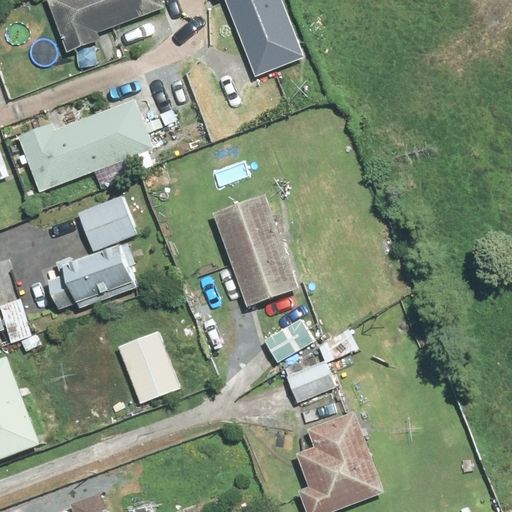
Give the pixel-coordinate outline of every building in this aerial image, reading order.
[(102,34),(170,8),(167,0),(51,0),(72,54),(105,41),(102,34)] [(230,0),(259,79),(310,58),(286,0),(222,0),(223,1),(225,0),(230,0)] [(347,40),(361,73),(400,57),(386,24),(441,0),(313,0),(305,3),(325,49),(347,40)] [(511,83),(435,113),(489,256),(511,246),(511,83)] [(23,137),(45,194),(159,150),(140,100),(61,130),(59,123),(23,137)] [(2,138),(0,138),(0,182),(16,177),(2,138)] [(219,214),(253,308),(305,289),(271,195),(219,214)] [(83,213),(98,252),(142,235),(127,196),(83,213)] [(85,310),(143,288),(135,267),(140,265),(132,243),(79,263),(76,257),(61,263),(65,276),(52,281),(63,311),(83,303),(85,310)] [(0,333),(10,330),(0,303),(0,333)] [(318,340),(306,319),(268,340),(280,362),(318,340)] [(327,357),(289,370),(302,406),(341,393),(331,366),(363,355),(355,332),(322,344),(327,357)] [(164,333),(124,347),(144,403),(184,388),(164,333)] [(0,462),(46,445),(13,357),(0,361),(0,462)] [(304,492),(311,511),(339,511),(391,492),(359,412),(312,431),(319,448),(302,454),(315,488),(304,492)] [(112,511),(113,511),(106,495),(77,506),(79,511),(112,511)]
